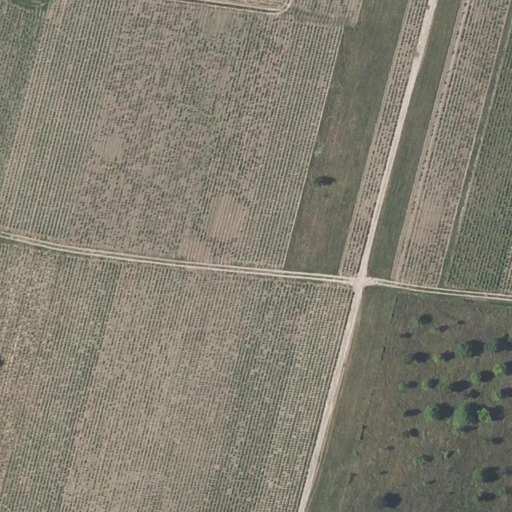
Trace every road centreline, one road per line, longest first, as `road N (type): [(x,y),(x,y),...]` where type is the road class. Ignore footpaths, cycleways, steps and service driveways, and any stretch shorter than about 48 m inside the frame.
road 1 (track): [(297,511),(431,0)]
road 2 (track): [(358,280),(62,250),(0,234)]
road 3 (track): [(358,280),(511,299)]
